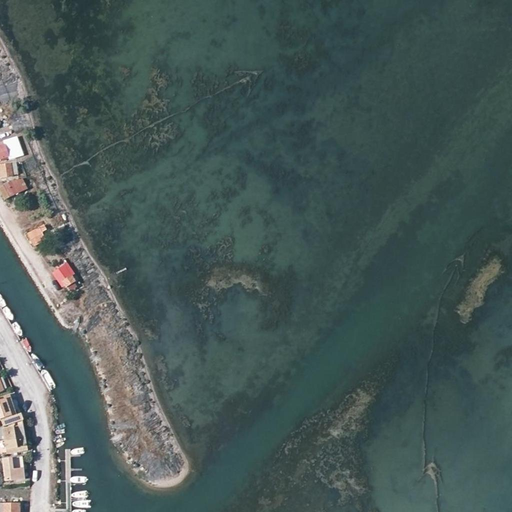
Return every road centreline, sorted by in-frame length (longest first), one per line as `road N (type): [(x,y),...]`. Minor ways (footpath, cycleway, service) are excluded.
road 1 (residential): [(0,337),(39,408),(38,511)]
road 2 (residential): [(0,202),(64,306)]
